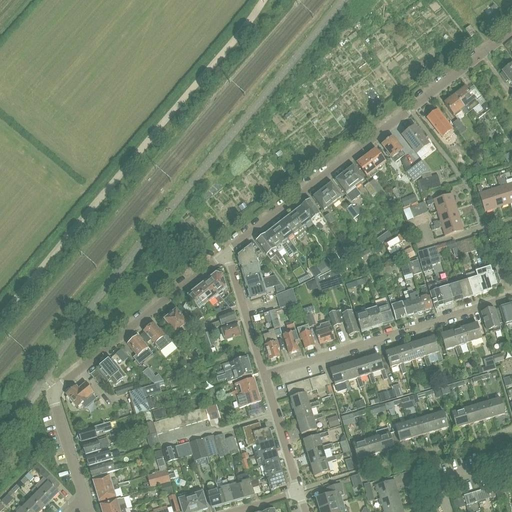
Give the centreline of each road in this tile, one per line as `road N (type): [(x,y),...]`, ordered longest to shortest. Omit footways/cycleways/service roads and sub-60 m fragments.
road 1 (track): [(264,0),(0,317)]
road 2 (residential): [(511,30),(223,253)]
road 3 (residential): [(263,374),(508,297)]
road 4 (residential): [(223,253),(55,391)]
road 5 (residential): [(263,374),(223,253)]
road 6 (residential): [(299,493),(263,374)]
